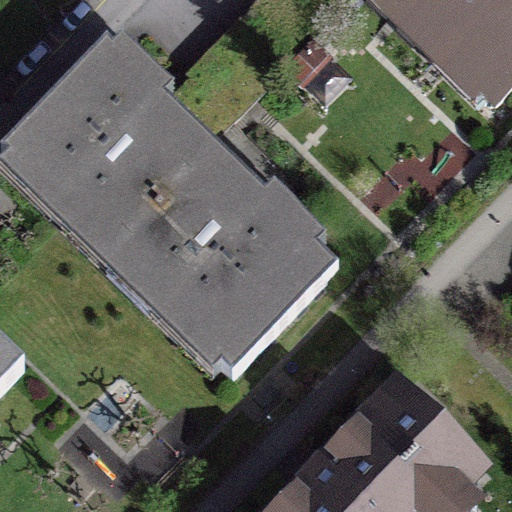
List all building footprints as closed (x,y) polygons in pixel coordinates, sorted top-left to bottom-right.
[(352,0),(270,0),(246,26),(289,67),(352,0)] [(511,0),(384,0),(496,106),(511,88),(511,0)] [(289,67),(246,26),(191,83),(234,124),(289,67)] [(2,159),(117,270),(222,162),(107,51),(2,159)] [(338,273),(222,162),(117,270),(233,381),(338,273)] [(0,352),(0,394),(21,373),(0,352)] [(303,497),(289,511),(442,511),(476,478),(395,400),(327,471),(318,462),(293,487),(303,497)]
